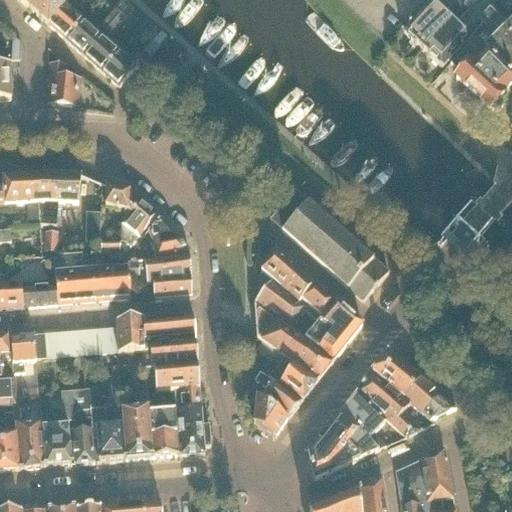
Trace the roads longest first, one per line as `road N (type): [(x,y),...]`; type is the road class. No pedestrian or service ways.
road 1 (residential): [(259,478),(237,447),(220,396),(196,211)]
road 2 (residential): [(0,500),(259,478)]
road 3 (residential): [(384,336),(235,205),(196,211)]
road 4 (residential): [(196,211),(143,168),(118,135),(31,129)]
road 5 (residential): [(384,336),(511,186)]
road 6 (residential): [(259,478),(288,459),(384,336)]
road 7 (residential): [(31,129),(35,35),(0,5)]
